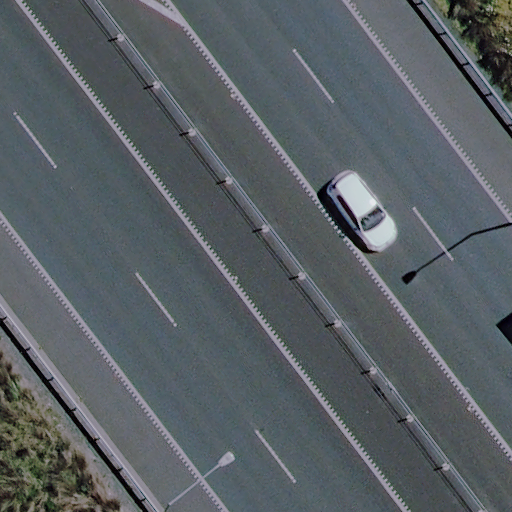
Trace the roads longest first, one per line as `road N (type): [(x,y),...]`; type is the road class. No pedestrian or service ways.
road 1 (motorway): [(314,511),(0,97)]
road 2 (motorway): [(262,0),(511,331)]
